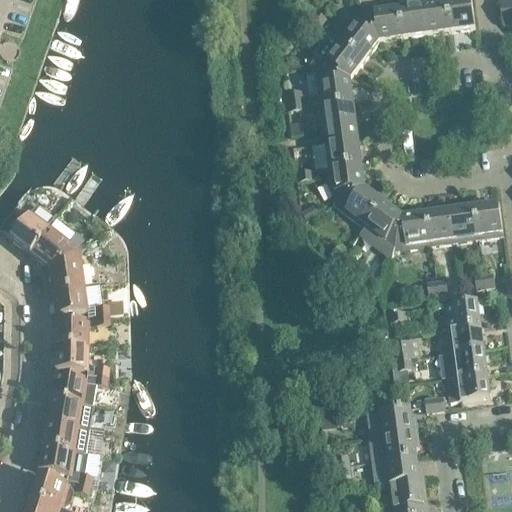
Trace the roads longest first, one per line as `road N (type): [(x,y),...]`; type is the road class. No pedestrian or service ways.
road 1 (residential): [(491,56),(393,70),(379,94),(392,180),(425,186),(505,173)]
road 2 (residential): [(14,483),(32,404),(34,299),(0,274)]
road 3 (residential): [(450,511),(441,441),(450,429),(511,422)]
